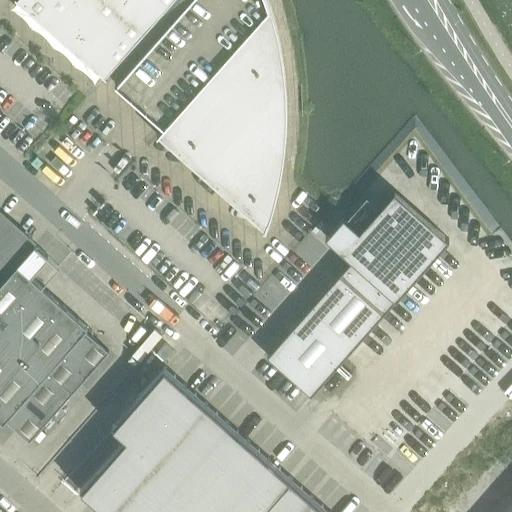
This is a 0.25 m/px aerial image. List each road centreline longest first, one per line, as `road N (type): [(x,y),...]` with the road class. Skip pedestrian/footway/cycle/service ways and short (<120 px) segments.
road 1 (unclassified): [(0,165),(384,511)]
road 2 (unknown): [(40,507),(115,428),(150,417),(183,430),(283,510)]
road 3 (unknown): [(87,150),(199,258)]
road 4 (primary): [(511,125),(435,0)]
road 5 (unknown): [(0,66),(87,150)]
